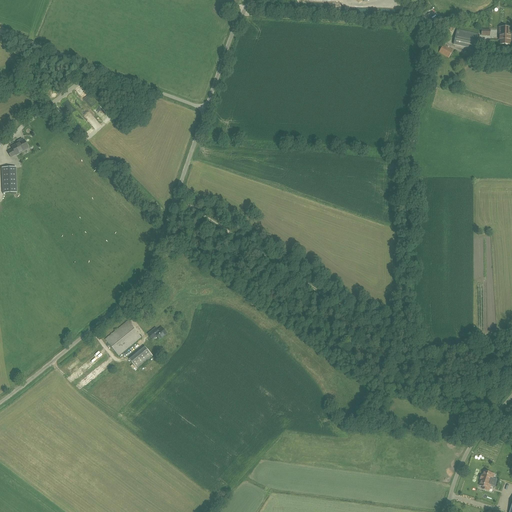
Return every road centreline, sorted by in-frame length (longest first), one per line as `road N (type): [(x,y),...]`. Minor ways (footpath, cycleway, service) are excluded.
road 1 (track): [(175,199),(403,348),(511,346)]
road 2 (unclassified): [(0,403),(146,276),(205,110)]
road 3 (track): [(429,30),(239,16)]
road 4 (unclassified): [(445,511),(468,450),(511,396)]
road 5 (unclassified): [(205,110),(252,0)]
